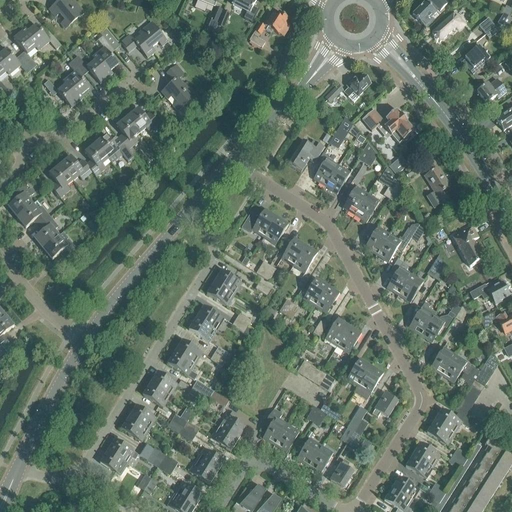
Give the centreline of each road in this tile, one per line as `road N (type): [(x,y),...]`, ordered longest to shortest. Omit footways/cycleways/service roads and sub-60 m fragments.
road 1 (residential): [(354,511),(410,421),(415,390),(326,227),(232,161)]
road 2 (residential): [(14,477),(61,481),(84,468),(211,266),(212,236),(198,199)]
road 3 (tertiary): [(511,227),(449,117),(375,36)]
road 4 (tertiary): [(80,346),(198,199)]
road 5 (tertiary): [(232,161),(335,39)]
road 6 (residential): [(217,511),(253,462),(336,511)]
road 7 (residential): [(13,157),(66,133),(134,72)]
road 8 (tertiary): [(14,477),(80,346)]
